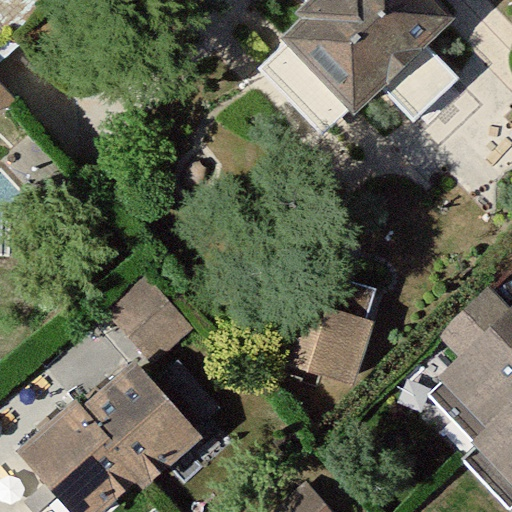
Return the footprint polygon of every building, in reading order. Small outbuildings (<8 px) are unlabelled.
[(458,16),(443,0),(316,0),(282,31),(356,110),(458,16)] [(0,102),(17,88),(0,68),(0,102)] [(110,301),(159,358),(200,322),(151,265),(110,301)] [(378,320),(284,293),(265,357),(359,384),(378,320)] [(511,331),(444,396),(511,467),(511,331)] [(78,395),(16,451),(71,511),(95,511),(135,477),(144,487),(202,435),(137,362),(88,406),(78,395)] [(345,511),(314,478),(276,511),(345,511)]
